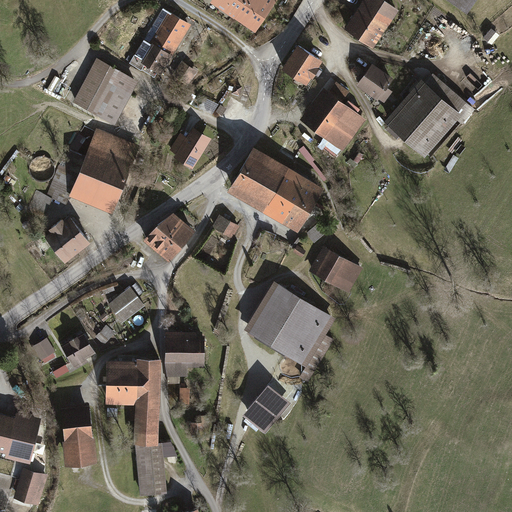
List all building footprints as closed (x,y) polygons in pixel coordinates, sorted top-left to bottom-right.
[(212,0),(211,1),(256,31),(276,0),(212,0)] [(385,0),(362,0),(344,27),(374,47),(400,9),(385,0)] [(447,0),(467,14),(476,0),(447,0)] [(145,38),(129,62),(141,70),(142,69),(155,76),(158,71),(161,73),(192,24),(169,10),(149,41),(145,38)] [(485,36),(493,43),(501,34),(493,27),(485,36)] [(283,67),(307,83),(323,59),(299,43),(283,67)] [(98,57),(74,102),(100,115),(115,123),(139,79),(98,57)] [(197,71),(182,60),(168,78),(183,89),(197,71)] [(357,85),(378,100),(379,99),(387,88),(393,79),(372,64),(357,85)] [(421,79),(384,122),(425,157),(457,119),(462,124),(475,110),(432,73),(425,82),(421,79)] [(61,79),(55,90),(67,97),(73,86),(61,79)] [(242,86),(234,84),(232,94),(240,95),(242,86)] [(324,87),(301,118),(343,150),(367,119),(324,87)] [(387,88),(379,99),(384,103),(392,92),(387,88)] [(227,108),(221,104),(216,111),(222,115),(227,108)] [(176,154),(174,157),(193,169),(212,138),(194,126),(187,136),(181,132),(170,150),(176,154)] [(86,154),(69,195),(112,213),(140,145),(97,127),(86,154)] [(254,146),(228,191),(299,232),(324,187),(254,146)] [(304,146),(299,149),(324,181),(327,179),(314,161),(315,160),(304,146)] [(69,195),(86,154),(71,148),(67,147),(47,195),(53,197),(66,202),(69,195)] [(364,154),(359,152),(354,159),(359,162),(364,154)] [(47,195),(36,190),(28,209),(45,216),(53,197),(47,195)] [(156,224),(144,239),(170,261),(195,231),(173,212),(156,224)] [(68,214),(43,234),(65,262),(90,242),(68,214)] [(219,215),(213,228),(233,238),(240,225),(219,215)] [(325,245),(311,270),(313,271),(350,292),(364,267),(325,245)] [(307,251),(298,246),(293,252),(303,258),(307,251)] [(275,280),(245,329),(306,366),(300,376),(308,382),(334,340),(326,335),(337,317),(275,280)] [(131,287),(108,303),(123,323),(145,306),(131,287)] [(105,312),(99,316),(103,321),(109,317),(105,312)] [(107,325),(96,337),(104,344),(114,334),(115,333),(107,325)] [(197,331),(169,330),(167,375),(186,376),(186,365),(205,366),(206,335),(197,334),(197,331)] [(83,331),(61,345),(75,369),(89,361),(87,358),(96,352),(83,331)] [(33,346),(42,360),(43,359),(53,352),(55,351),(47,337),(33,346)] [(53,352),(43,359),(45,363),(55,356),(53,352)] [(137,361),(107,360),(106,403),(136,404),(135,444),(159,444),(159,441),(161,358),(137,357),(137,361)] [(66,364),(52,372),(56,379),(69,371),(66,364)] [(190,388),(179,387),(179,405),(189,405),(190,388)] [(270,388),(269,388),(256,418),(262,421),(265,414),(267,415),(277,391),(270,388)] [(89,402),(61,405),(63,426),(61,426),(65,466),(98,462),(95,437),(93,437),(89,402)] [(15,416),(0,412),(0,451),(6,453),(4,457),(29,463),(41,418),(16,412),(15,416)] [(209,423),(194,422),(193,435),(209,436),(209,423)] [(159,444),(135,444),(140,495),(167,493),(162,441),(159,441),(159,444)] [(22,468),(14,498),(38,504),(46,475),(22,468)]
